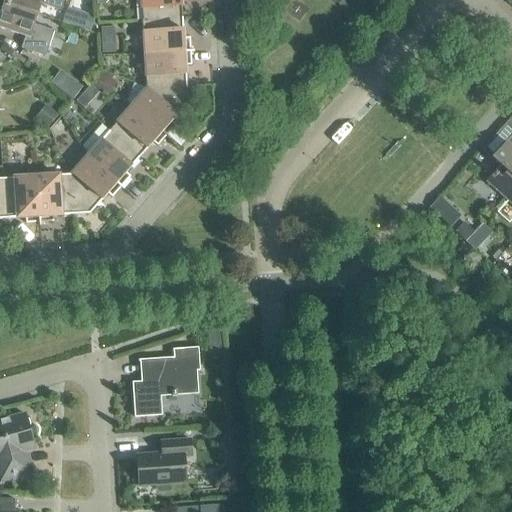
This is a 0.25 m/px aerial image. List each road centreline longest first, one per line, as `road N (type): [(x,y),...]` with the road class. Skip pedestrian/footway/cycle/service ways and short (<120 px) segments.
road 1 (residential): [(284,511),(269,299),(269,213),(281,174),(448,0)]
road 2 (residential): [(224,0),(231,117),(224,137),(101,267),(0,272)]
road 3 (residential): [(111,511),(105,383),(89,371),(0,392)]
